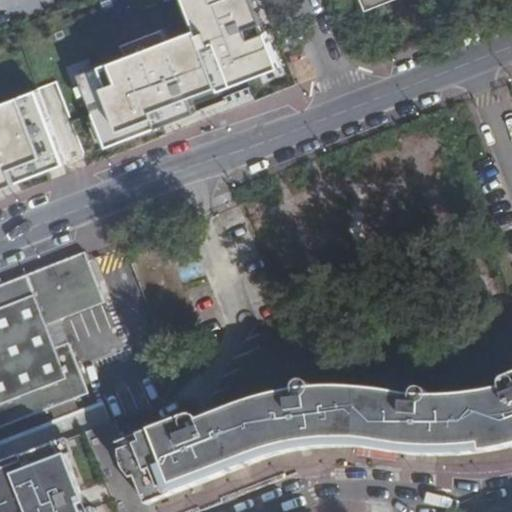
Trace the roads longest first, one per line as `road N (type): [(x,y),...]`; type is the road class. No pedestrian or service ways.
road 1 (residential): [(0,240),(511,45)]
road 2 (residential): [(265,511),(317,492),(460,503),(511,498)]
